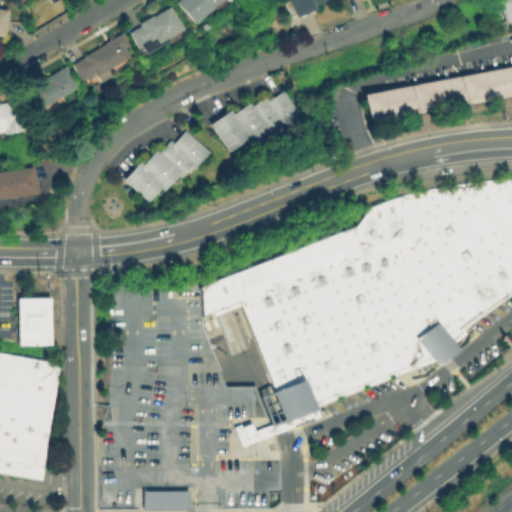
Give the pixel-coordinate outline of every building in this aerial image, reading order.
[(225,0),(199,25),(179,3),(182,0),(225,0)] [(327,0),(328,1),(315,6),(318,12),(298,20),(296,15),(288,17),(281,0),(327,0)] [(511,0),(511,18),(497,24),(488,0),(511,0)] [(147,59),(132,34),(142,28),(140,24),(153,15),(155,18),(172,8),(186,30),(172,39),(174,42),(147,59)] [(5,38),(0,37),(0,9),(8,10),(5,38)] [(86,85),(73,67),(122,33),(132,47),(128,50),(133,57),(100,80),(98,76),(86,85)] [(511,65),(511,94),(356,123),(350,94),(511,65)] [(81,90),(40,115),(26,92),(67,67),(81,90)] [(233,155),(211,127),(231,111),(235,116),(251,104),(254,109),(267,99),(270,103),(284,93),(306,120),(292,131),(289,127),(276,137),(272,133),(255,146),(251,141),(233,155)] [(12,133),(0,135),(0,104),(5,103),(12,133)] [(150,204),(123,184),(140,163),(144,167),(155,153),(159,156),(170,142),(174,146),(184,132),(212,154),(199,170),(194,166),(184,179),(180,175),(167,192),(162,189),(150,204)] [(23,168),(35,166),(40,195),(28,197),(23,168)] [(28,197),(15,199),(10,171),(23,168),(28,197)] [(15,199),(3,201),(0,184),(0,172),(10,171),(15,199)] [(411,366),(412,368),(429,356),(433,361),(454,347),(449,340),(474,322),(473,321),(511,292),(511,176),(483,179),(449,184),(401,195),(372,208),(353,225),(202,285),(202,317),(240,307),(286,418),(411,366)] [(282,492),(268,493),(269,507),(208,507),(96,508),(96,432),(103,407),(108,389),(110,286),(202,285),(202,317),(202,330),(225,386),(253,386),(276,440),(281,451),(282,492)] [(46,344),(14,344),(14,297),(46,296),(46,344)] [(41,483),(0,476),(0,354),(61,365),(41,483)]
